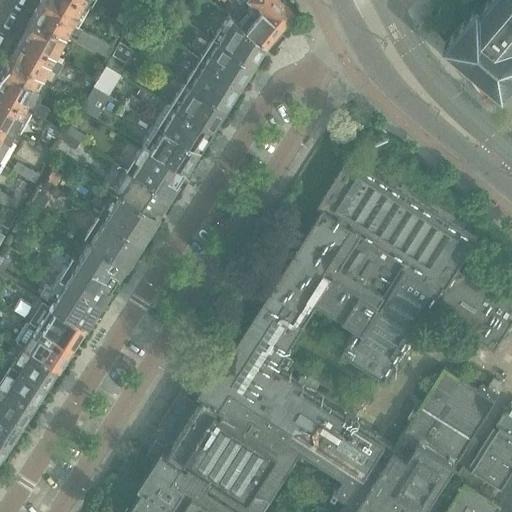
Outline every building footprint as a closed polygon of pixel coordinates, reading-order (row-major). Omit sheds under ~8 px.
[(40,0),(32,16),(49,25),(54,15),(71,24),(82,3),(77,0),(40,0)] [(246,0),(252,5),(280,28),(284,23),(287,23),(291,18),(290,16),(292,13),(279,0),(246,0)] [(511,0),(487,0),(483,6),(479,3),(477,4),(476,7),(469,15),(468,15),(467,17),(465,19),(466,19),(458,28),(458,27),(456,29),(455,31),(448,40),(448,39),(446,41),(445,43),(445,44),(447,45),(449,47),(449,46),(464,59),(465,61),(467,62),(483,75),(482,75),(484,77),(486,78),(501,91),(502,93),(504,94),(505,94),(507,93),(508,91),(511,85),(511,0)] [(272,36),(280,28),(252,5),(236,23),(263,46),(264,47),(267,44),(269,44),(273,39),(272,36)] [(120,11),(114,21),(123,26),(129,16),(120,11)] [(25,28),(20,36),(53,55),(71,24),(54,15),(49,25),(32,16),(25,28)] [(223,30),(224,30),(216,42),(251,63),(252,62),(256,61),(259,56),(258,52),(259,50),(262,46),(263,46),(236,23),(230,19),(223,30)] [(115,23),(109,33),(117,38),(122,28),(115,23)] [(82,30),(76,40),(106,57),(111,47),(82,30)] [(15,45),(3,68),(19,77),(25,67),(41,76),(53,55),(20,36),(15,45)] [(119,41),(111,55),(125,62),(132,49),(119,41)] [(207,55),(203,61),(238,83),(243,75),(247,74),(250,69),(250,65),(251,63),(216,42),(207,56),(207,55)] [(238,83),(203,61),(202,62),(199,60),(185,82),(223,107),(224,105),(228,104),(233,97),(232,93),(238,83)] [(106,65),(93,86),(94,87),(108,95),(120,74),(106,65)] [(0,94),(24,107),(41,76),(25,67),(19,77),(3,68),(0,72),(0,94)] [(185,82),(170,106),(208,130),(214,121),(218,120),(223,113),(222,109),(223,107),(185,82)] [(108,95),(94,87),(82,107),(96,116),(109,95),(108,95)] [(0,121),(12,128),(24,107),(0,94),(0,121)] [(38,102),(32,112),(43,119),(49,109),(38,102)] [(166,104),(153,124),(196,150),(197,149),(200,148),(204,142),(203,139),(208,130),(170,106),(169,107),(166,104)] [(0,149),(12,128),(0,121),(0,149)] [(51,123),(47,130),(59,137),(63,131),(63,130),(51,123)] [(63,130),(63,131),(79,141),(80,142),(85,135),(67,124),(63,130)] [(195,152),(196,150),(153,124),(145,138),(152,142),(147,148),(182,171),(188,162),(192,161),(195,156),(195,152)] [(63,131),(59,137),(67,142),(66,144),(74,149),(79,141),(63,131)] [(138,162),(131,173),(132,174),(132,175),(166,196),(167,195),(171,194),(175,188),(174,184),(181,174),(182,171),(147,148),(145,152),(140,148),(133,158),(138,162)] [(187,423),(172,446),(157,437),(148,451),(158,457),(140,486),(144,489),(129,511),(496,511),(501,506),(465,482),(445,511),(423,511),(499,395),(498,395),(505,385),(495,378),(488,388),(482,384),(479,389),(445,367),(395,446),(304,389),(305,387),(304,386),(309,378),(303,374),(300,379),(287,371),(294,360),(285,354),(319,301),(359,326),(343,352),(385,379),(430,308),(495,349),(511,322),(511,302),(458,268),(478,237),(350,156),(318,205),(323,208),(227,358),(223,355),(204,384),(194,378),(188,389),(185,393),(200,402),(187,423)] [(16,161),(11,170),(34,183),(38,174),(16,161)] [(53,167),(43,182),(53,188),(62,174),(53,167)] [(165,198),(166,196),(132,175),(120,194),(154,216),(159,208),(163,207),(166,201),(165,198)] [(36,189),(30,201),(42,208),(49,197),(36,189)] [(0,190),(0,202),(7,207),(12,198),(0,190)] [(114,190),(98,216),(138,241),(139,240),(143,239),(147,232),(146,228),(154,216),(120,194),(114,190)] [(28,203),(24,211),(34,217),(39,209),(28,203)] [(6,208),(0,219),(0,223),(8,228),(16,214),(6,208)] [(22,214),(17,223),(27,230),(33,221),(22,214)] [(133,254),(132,250),(138,241),(98,216),(84,237),(90,241),(124,263),(125,262),(129,261),(133,254)] [(17,223),(12,231),(22,237),(27,230),(17,223)] [(90,241),(77,261),(111,283),(117,274),(121,274),(124,268),(123,264),(124,263),(90,241)] [(0,256),(0,269),(4,271),(9,261),(0,256)] [(64,265),(57,277),(98,303),(99,302),(103,301),(107,295),(106,291),(111,283),(77,261),(72,258),(67,267),(64,265)] [(98,304),(98,303),(57,277),(49,288),(47,286),(41,296),(51,302),(85,324),(91,315),(95,314),(98,308),(98,304)] [(51,302),(49,305),(36,326),(70,348),(75,340),(78,339),(82,333),(81,330),(85,324),(51,302)] [(36,326),(23,346),(57,368),(58,366),(62,365),(66,359),(65,355),(70,348),(36,326)] [(22,346),(10,365),(43,386),(47,379),(50,380),(57,368),(23,346),(22,346)] [(10,365),(0,381),(0,386),(32,407),(40,395),(38,393),(43,386),(10,365)] [(0,386),(0,413),(18,425),(23,417),(25,419),(32,407),(0,386)] [(511,403),(498,425),(501,427),(471,472),(500,491),(511,473),(511,403)] [(0,413),(0,440),(8,446),(15,434),(13,432),(18,425),(0,413)]
